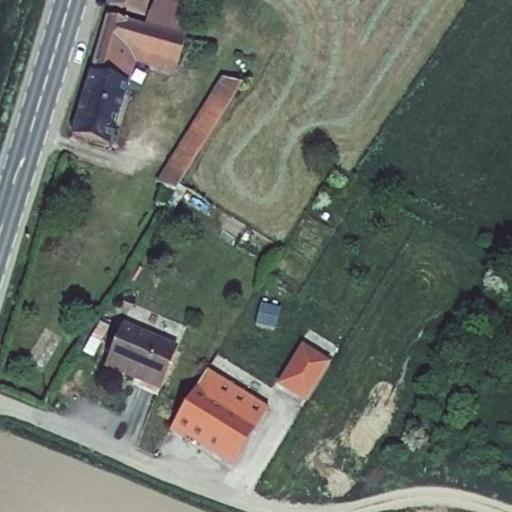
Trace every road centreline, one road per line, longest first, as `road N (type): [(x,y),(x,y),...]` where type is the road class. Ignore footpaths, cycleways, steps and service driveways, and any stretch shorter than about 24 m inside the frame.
road 1 (unclassified): [(0,405),(277,511)]
road 2 (primary): [(0,234),(71,0)]
road 3 (unclassified): [(331,511),(419,493),(502,511)]
